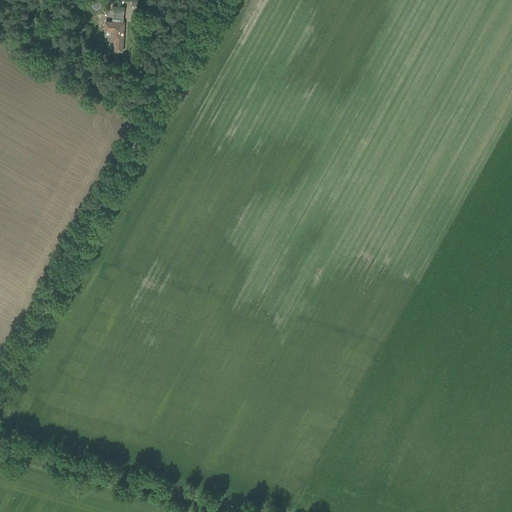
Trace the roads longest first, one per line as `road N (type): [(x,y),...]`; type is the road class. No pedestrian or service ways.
road 1 (unclassified): [(0,394),(218,0)]
road 2 (track): [(0,444),(239,511)]
